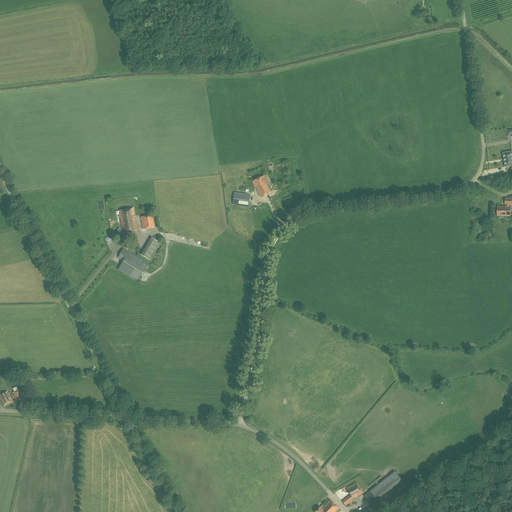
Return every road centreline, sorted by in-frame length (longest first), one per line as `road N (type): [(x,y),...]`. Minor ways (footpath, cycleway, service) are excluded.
road 1 (unclassified): [(240,425),(267,254),(284,226),(316,207),(446,192),(476,177),(483,147),(461,0)]
road 2 (unclassified): [(128,418),(0,172)]
road 3 (unclassified): [(0,410),(128,418)]
